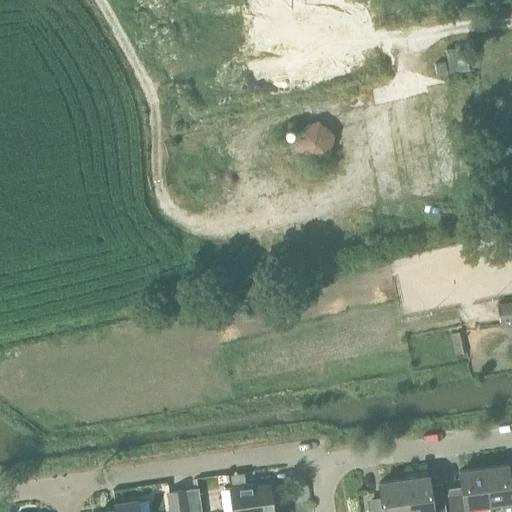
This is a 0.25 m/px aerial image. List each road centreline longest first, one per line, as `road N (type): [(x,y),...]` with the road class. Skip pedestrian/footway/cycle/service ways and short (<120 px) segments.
road 1 (residential): [(318,458),(277,454),(64,484)]
road 2 (residential): [(511,437),(318,458)]
